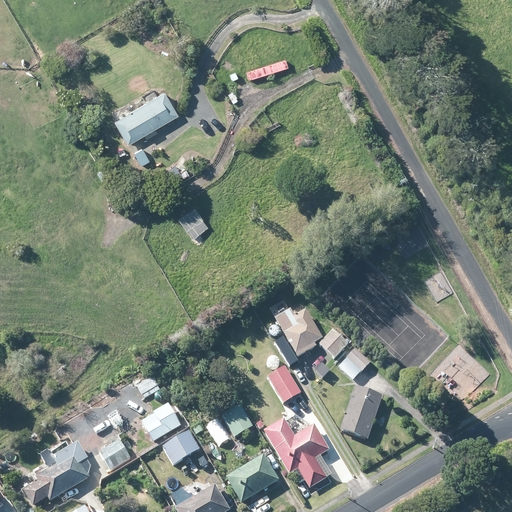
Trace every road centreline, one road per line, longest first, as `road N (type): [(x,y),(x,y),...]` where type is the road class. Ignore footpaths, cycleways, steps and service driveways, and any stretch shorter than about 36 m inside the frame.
road 1 (residential): [(317,0),(511,347)]
road 2 (residential): [(511,423),(359,511)]
